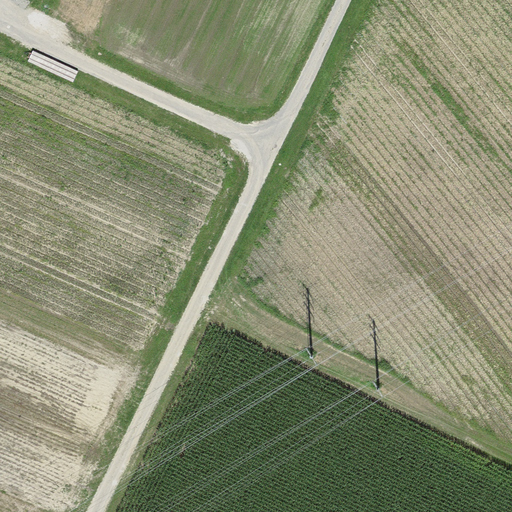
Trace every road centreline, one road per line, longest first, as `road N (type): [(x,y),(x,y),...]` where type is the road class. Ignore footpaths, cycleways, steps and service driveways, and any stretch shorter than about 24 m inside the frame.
road 1 (track): [(98,511),(347,0)]
road 2 (track): [(0,26),(275,152)]
